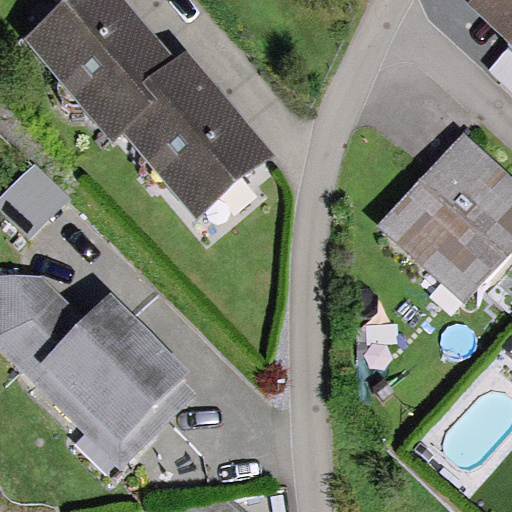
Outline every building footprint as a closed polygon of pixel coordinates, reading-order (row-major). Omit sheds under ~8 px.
[(143,83),(175,58),(125,0),(68,0),(23,39),(111,142),(124,131),(159,103),(143,83)] [(511,0),(470,0),(511,39),(511,46),(509,50),(511,52),(511,0)] [(187,47),(175,58),(143,83),(159,103),(124,131),(195,219),(275,154),(187,47)] [(511,173),(464,130),(378,224),(466,303),(511,251),(511,173)] [(31,165),(0,196),(0,206),(31,237),(67,200),(31,165)] [(0,347),(85,433),(75,443),(115,480),(198,393),(184,380),(194,370),(109,290),(84,316),(40,274),(0,274),(0,347)] [(237,511),(224,501),(157,511),(237,511)]
